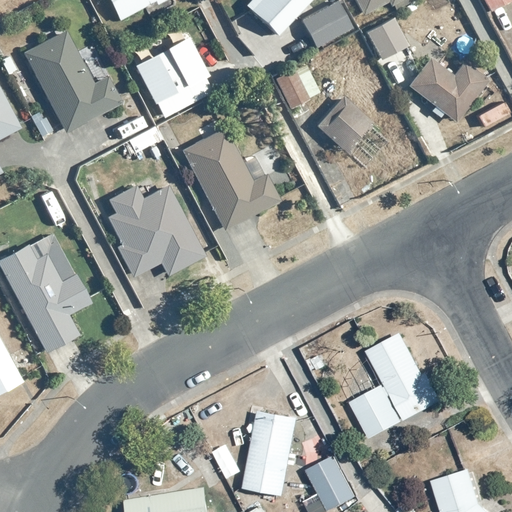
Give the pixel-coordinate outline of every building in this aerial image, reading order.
[(165,0),(107,0),(119,24),(165,0)] [(310,0),(248,0),(244,5),(276,36),(310,0)] [(351,28),(336,0),(299,19),(314,47),(351,28)] [(353,0),(362,18),(396,0),(353,0)] [(481,0),(487,13),(508,0),(481,0)] [(408,46),(393,17),(364,32),(379,61),(408,46)] [(150,53),(132,62),(160,120),(211,95),(204,80),(210,77),(185,26),(146,45),(150,53)] [(77,53),(66,31),(23,54),(64,134),(118,105),(88,47),(77,53)] [(487,80),(440,44),(429,58),(407,86),(454,123),(487,80)] [(318,93),(303,63),(272,79),(287,109),(318,93)] [(0,137),(17,128),(0,95),(0,137)] [(389,140),(340,97),(314,126),(363,170),(389,140)] [(194,128),(200,139),(180,149),(222,231),(280,201),(255,153),(241,161),(233,146),(218,116),(194,128)] [(152,124),(124,140),(132,155),(160,140),(152,124)] [(155,190),(147,175),(105,198),(114,214),(106,218),(121,245),(116,248),(132,277),(159,263),(166,277),(204,256),(165,184),(155,190)] [(89,303),(49,232),(0,258),(0,271),(45,353),(77,335),(66,316),(89,303)] [(399,333),(365,351),(403,421),(440,401),(425,372),(421,374),(399,333)] [(0,393),(20,383),(0,344),(0,393)] [(319,347),(303,354),(312,376),(329,369),(319,347)] [(256,411),(241,488),(281,495),(295,418),(256,411)] [(355,498),(334,455),(307,469),(329,511),(355,498)] [(467,469),(430,480),(439,511),(486,511),(477,503),(467,469)] [(122,499),(124,511),(208,511),(204,486),(122,499)]
